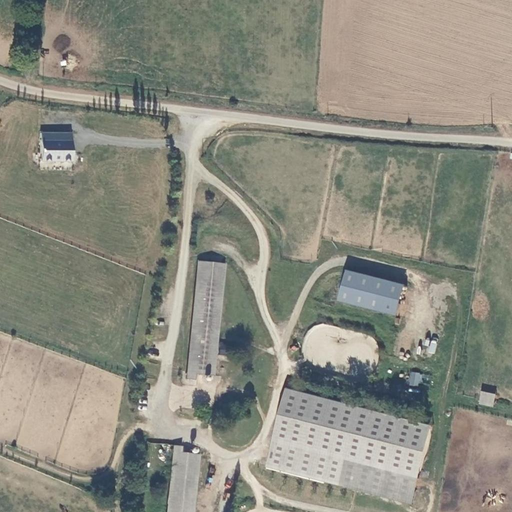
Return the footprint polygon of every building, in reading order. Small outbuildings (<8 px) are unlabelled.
[(75,132),(41,131),(40,162),(74,163),(75,132)] [(223,264),(198,261),(187,374),(186,374),(185,381),(194,381),(195,375),(212,376),(223,264)] [(336,301),(395,316),(404,284),(344,269),(336,301)] [(431,340),(428,352),(434,354),(437,341),(431,340)] [(419,387),(422,374),(410,372),(408,385),(419,387)] [(481,390),(495,393),(496,387),(483,384),(481,390)] [(282,389),(264,470),(412,503),(430,423),(282,389)] [(481,391),(478,404),(493,407),(495,394),(481,391)] [(181,447),(172,446),(171,453),(173,453),(166,511),(190,511),(196,455),(180,454),(181,447)]
